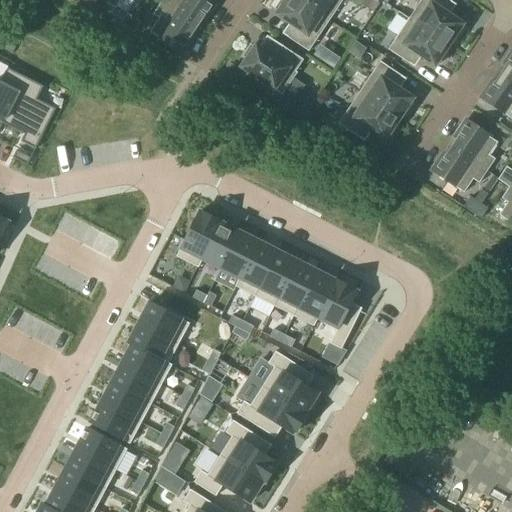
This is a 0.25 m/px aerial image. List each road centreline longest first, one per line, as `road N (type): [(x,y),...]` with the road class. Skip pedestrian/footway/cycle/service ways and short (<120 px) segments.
road 1 (residential): [(285,511),(412,302),(413,286),(404,270),(198,170),(168,167)]
road 2 (residential): [(3,511),(160,209),(168,167)]
road 3 (residential): [(509,5),(404,171)]
road 4 (residential): [(168,167),(34,192),(0,180)]
